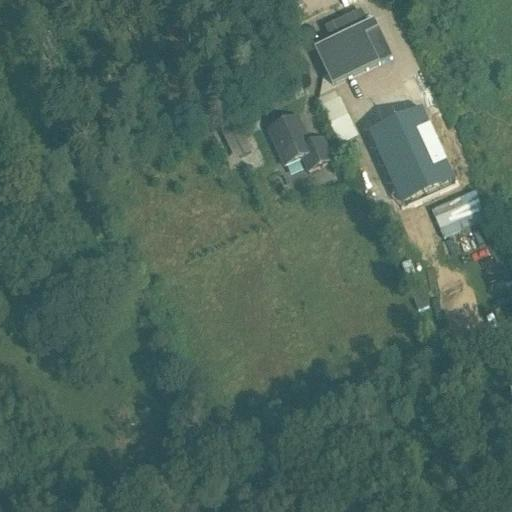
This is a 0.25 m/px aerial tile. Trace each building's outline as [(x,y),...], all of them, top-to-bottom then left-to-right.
[(12,0),(17,8),(18,8),(34,0),(12,0)] [(375,24),(314,52),(324,73),(332,90),(333,89),(392,61),(379,34),(375,24)] [(50,34),(38,40),(49,61),(60,55),(50,34)] [(371,136),(405,210),(459,185),(451,167),(453,166),(435,129),(433,130),(425,111),(371,136)] [(311,174),(335,164),(325,141),(312,146),(301,119),(272,131),(288,168),(306,160),(311,174)] [(236,121),(224,127),(241,161),(253,155),(236,121)]
